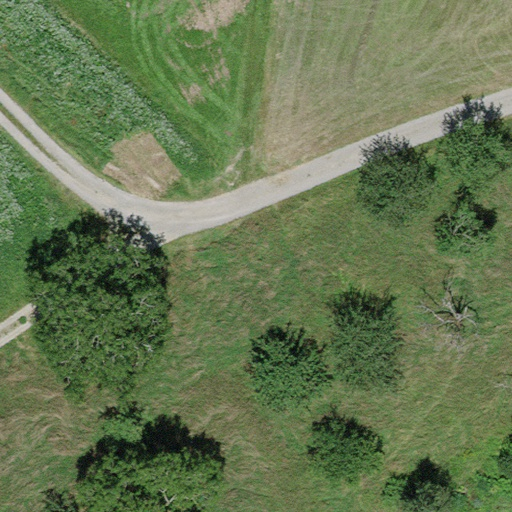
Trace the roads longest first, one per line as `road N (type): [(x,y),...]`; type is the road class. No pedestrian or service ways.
road 1 (track): [(0,331),(144,237),(511,98)]
road 2 (track): [(144,237),(0,94)]
road 3 (track): [(266,0),(260,61),(267,188)]
